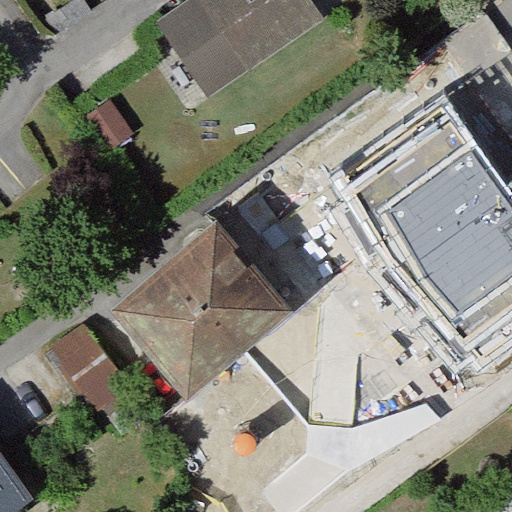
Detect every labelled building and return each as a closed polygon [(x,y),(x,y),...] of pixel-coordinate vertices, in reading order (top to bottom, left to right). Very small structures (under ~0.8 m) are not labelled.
[(332,27),(314,0),(196,0),(156,26),(208,107),(332,27)] [(511,341),(511,186),(446,96),(333,178),(389,263),(482,362),(511,341)] [(195,389),(285,313),(215,229),(124,304),(195,389)] [(56,343),(107,404),(142,376),(91,314),(56,343)] [(0,511),(26,511),(45,499),(0,436),(0,511)]
